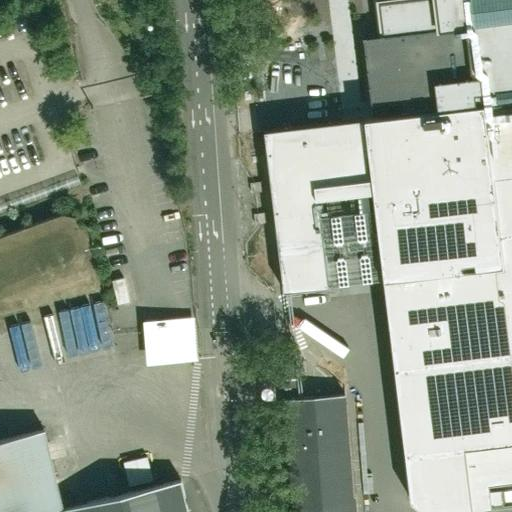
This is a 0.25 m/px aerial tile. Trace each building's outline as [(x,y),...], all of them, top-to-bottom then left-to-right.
[(390,102),(391,115),(262,131),(283,290),(326,285),(315,196),(372,190),(410,500),(424,511),(463,511),(490,509),(488,484),(511,481),(511,0),(374,0),(379,35),(363,37),(370,104),(390,102)] [(270,38),(268,17),(258,17),(259,39),(270,38)] [(158,47),(154,27),(144,29),(149,49),(158,47)] [(273,60),(271,48),(248,51),(249,63),(273,60)] [(274,72),(273,60),(249,63),(251,75),(274,72)] [(276,84),(274,72),(251,75),(252,87),(276,84)] [(191,327),(165,329),(167,353),(193,351),(191,327)] [(283,387),(297,386),(294,362),(281,363),(283,387)] [(353,511),(344,394),(284,399),(293,511),(353,511)] [(187,511),(180,480),(63,509),(43,429),(0,440),(0,511),(187,511)]
